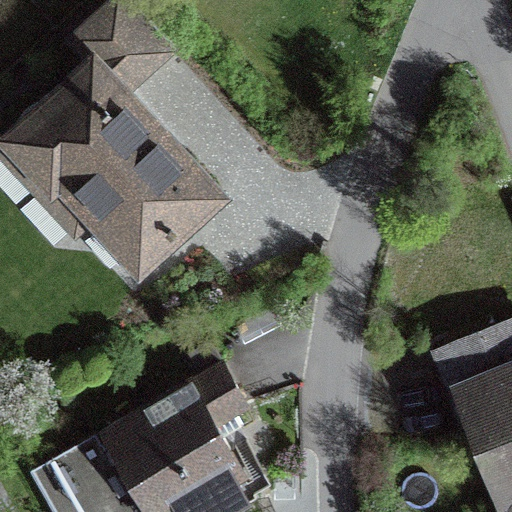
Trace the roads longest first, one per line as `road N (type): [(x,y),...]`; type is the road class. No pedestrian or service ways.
road 1 (residential): [(362,225),(336,400),(338,511)]
road 2 (residential): [(462,0),(362,225)]
road 3 (residential): [(231,94),(299,180),(362,225)]
